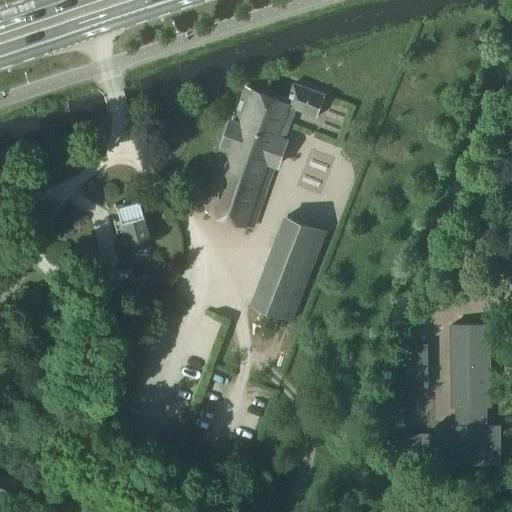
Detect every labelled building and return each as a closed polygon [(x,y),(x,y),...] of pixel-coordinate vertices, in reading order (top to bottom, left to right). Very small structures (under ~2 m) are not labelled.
[(222,146),(225,147),(203,211),(254,229),(276,167),(279,169),(290,139),(286,138),(296,111),(317,118),(326,95),(294,84),(287,103),(245,88),(233,122),(231,121),(222,146)] [(137,199),(115,206),(126,243),(148,236),(137,199)] [(294,321),(329,231),(286,214),(251,305),(294,321)] [(145,273),(133,277),(127,275),(132,292),(165,282),(160,262),(143,267),(145,273)] [(436,426),(436,449),(436,465),(501,463),(501,451),(500,425),(487,425),(487,405),(491,405),(490,324),(451,325),(453,406),(457,406),(457,426),(436,426)] [(412,345),(412,361),(405,361),(405,388),(429,388),(429,361),(428,345),(412,345)] [(0,474),(0,498),(31,511),(47,511),(54,496),(25,484),(0,474)]
